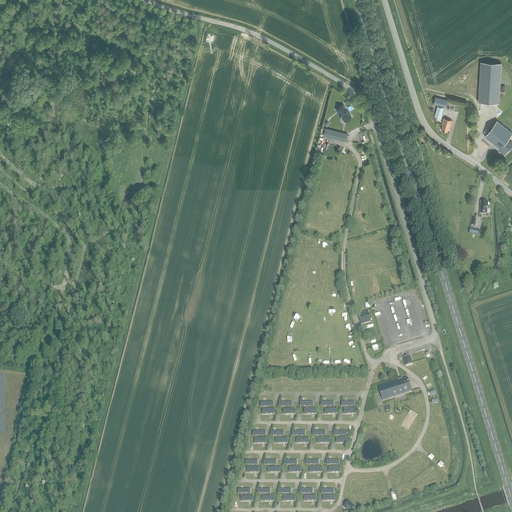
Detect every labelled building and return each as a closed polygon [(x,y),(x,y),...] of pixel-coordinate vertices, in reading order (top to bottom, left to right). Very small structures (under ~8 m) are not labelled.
[(478,102),(498,103),(500,63),(480,62),(478,102)] [(448,100),(435,97),(433,104),(446,108),(448,100)] [(352,116),(343,105),(337,110),(345,121),(352,116)] [(435,114),(442,116),(443,108),(437,106),(435,114)] [(452,121),(444,118),(442,124),(443,124),(442,130),(447,132),(448,130),(450,130),(452,121)] [(511,133),(511,132),(497,121),(484,136),(498,147),(500,148),(499,150),(504,155),(511,147),(509,146),(511,143),(508,140),(511,133)] [(324,136),(346,142),(348,134),(326,128),(324,136)] [(368,311),(358,314),(361,325),(371,322),(368,311)] [(403,358),(406,366),(413,364),(410,356),(403,358)] [(379,387),(383,401),(412,392),(407,378),(403,380),(402,378),(397,379),(398,381),(379,387)] [(343,507),(348,511),(350,511),(355,507),(349,501),(343,507)]
